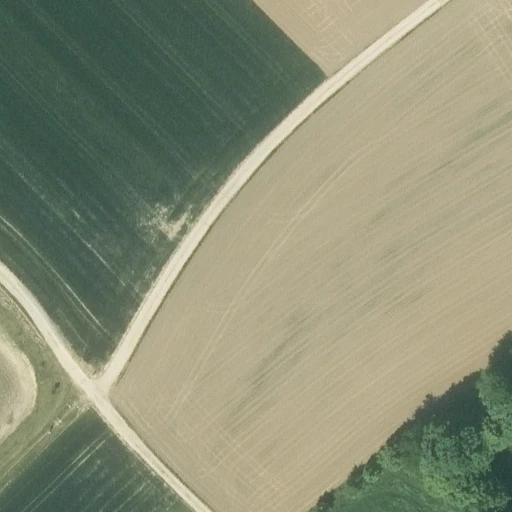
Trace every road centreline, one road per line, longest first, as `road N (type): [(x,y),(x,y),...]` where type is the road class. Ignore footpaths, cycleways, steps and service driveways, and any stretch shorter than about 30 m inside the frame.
road 1 (track): [(441,0),(311,102),(197,234),(94,397)]
road 2 (track): [(94,397),(203,511)]
road 3 (track): [(0,283),(94,397)]
road 4 (track): [(0,483),(94,397)]
